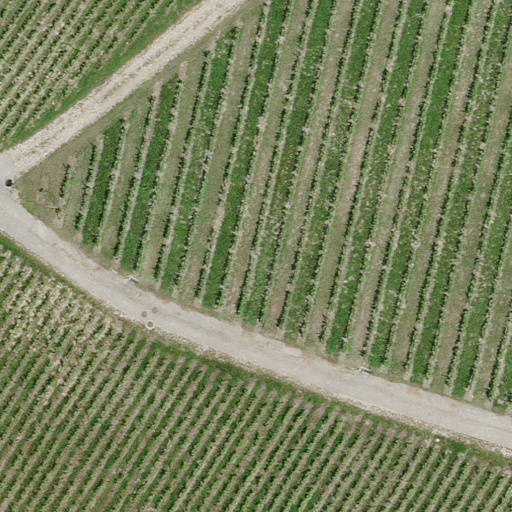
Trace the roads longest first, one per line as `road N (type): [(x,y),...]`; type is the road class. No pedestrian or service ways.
road 1 (track): [(0,210),(112,288),(173,318),(511,436)]
road 2 (track): [(0,169),(44,146),(226,0)]
